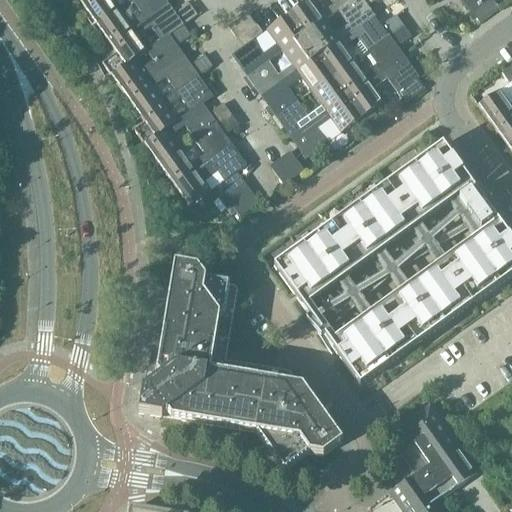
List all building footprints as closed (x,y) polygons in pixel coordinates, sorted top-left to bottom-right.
[(90,0),(81,7),(96,27),(118,11),(109,0),(130,0),(131,2),(133,0),(90,0)] [(118,11),(96,27),(111,48),(166,8),(160,0),(133,0),(131,2),(142,16),(128,26),(118,11)] [(309,2),(288,17),(303,38),(324,23),(338,13),(355,0),(328,0),(333,7),(320,17),(309,2)] [(303,38),(317,59),(372,19),(366,10),(379,0),(355,0),(338,13),(348,28),(334,37),(324,23),(303,38)] [(461,0),(479,25),(499,10),(491,0),(461,0)] [(173,18),(166,8),(111,48),(116,56),(102,66),(111,78),(133,63),(147,53),(147,52),(137,38),(151,28),(161,42),(197,18),(189,6),(173,18)] [(255,26),(247,15),(228,29),(235,40),(255,26)] [(303,38),(288,17),(266,33),(277,48),(263,57),(253,43),(262,37),(255,26),(235,40),(243,50),(233,57),(248,78),(268,63),(281,54),(303,38)] [(317,59),(332,79),(354,64),(343,50),(357,40),(367,54),(403,28),(395,18),(379,29),(372,19),(317,59)] [(190,38),(183,28),(147,52),(147,53),(157,67),(143,77),(133,63),(111,78),(126,99),(181,59),(174,50),(190,38)] [(364,78),(354,64),(332,79),(347,100),(402,60),(395,51),(411,39),(403,28),(367,54),(377,68),(364,78)] [(256,89),(262,98),(317,59),(303,38),(281,54),(291,68),(278,78),(268,63),(248,78),(242,81),(251,92),(256,89)] [(188,69),(181,59),(126,99),(140,119),(162,104),(162,103),(152,89),(166,80),(176,94),(196,80),(212,69),(204,58),(188,69)] [(311,95),(332,79),(317,59),(262,98),(269,108),(264,111),(272,122),(297,104),(287,90),(300,81),(311,95)] [(402,60),(347,100),(362,121),(383,105),(373,91),(386,81),(404,106),(424,92),(402,60)] [(511,67),(510,69),(501,75),(509,87),(500,93),(500,92),(478,108),(493,129),(511,114),(511,67)] [(297,104),(272,122),(280,133),(285,130),(292,139),(347,100),(332,79),(311,95),(321,109),(307,119),(297,104)] [(203,89),(196,80),(176,94),(162,103),(162,104),(140,119),(145,126),(134,133),(144,147),(177,124),(167,110),(181,100),(191,114),(216,97),(208,86),(203,89)] [(347,100),(292,139),(307,160),(327,146),(316,131),(330,121),(340,136),(362,121),(347,100)] [(231,117),(223,106),(207,117),(200,108),(191,115),(177,124),(144,147),(159,168),(181,152),(171,138),(184,128),(195,142),(231,117)] [(511,114),(493,129),(507,149),(511,145),(511,114)] [(239,128),(231,117),(195,142),(205,157),(191,166),(181,152),(159,168),(174,188),(229,149),(223,139),(239,128)] [(462,175),(449,156),(448,156),(448,155),(442,147),(408,171),(405,174),(366,201),(362,204),(297,251),(294,254),(273,268),(294,296),(294,297),(462,175)] [(189,209),(193,215),(209,204),(207,202),(211,193),(203,183),(217,173),(224,183),(217,188),(225,199),(244,185),(237,175),(244,170),(229,149),(174,188),(189,209)] [(279,161),(293,181),(304,173),(290,154),(279,161)] [(293,181),(279,161),(269,168),(283,188),(293,181)] [(225,199),(232,209),(251,195),(244,185),(225,199)] [(251,195),(232,209),(239,220),(259,206),(251,195)] [(511,244),(508,238),(339,360),(357,385),(366,379),(402,352),(404,355),(511,277),(511,244)] [(309,455),(323,458),(342,444),(290,372),(226,362),(235,287),(229,286),(229,285),(205,281),(197,270),(174,266),(158,363),(166,374),(142,392),(138,416),(256,435),(256,436),(283,474),(309,455)] [(444,403),(431,412),(438,422),(451,413),(444,403)] [(389,438),(416,478),(390,496),(401,511),(442,511),(437,504),(476,476),(438,422),(431,412),(429,410),(389,438)]
